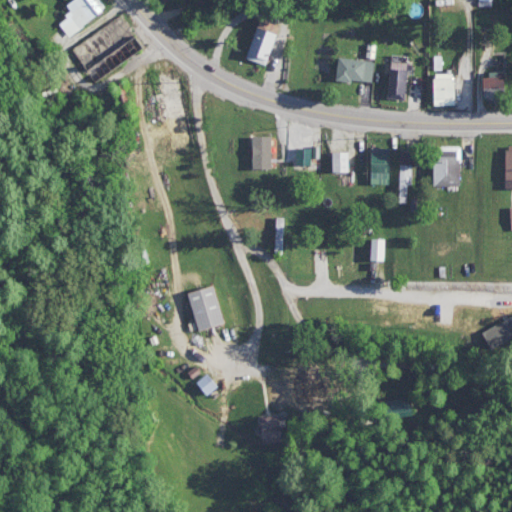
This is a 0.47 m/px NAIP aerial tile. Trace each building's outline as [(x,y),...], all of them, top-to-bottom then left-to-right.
[(74,0),(67,5),(81,28),(103,14),(94,0),(74,0)] [(246,55),(266,63),(282,25),(262,17),(246,55)] [(374,58),(339,57),(338,79),(373,81),(374,58)] [(390,97),(407,98),(409,69),(392,68),(390,97)] [(487,97),(507,98),(508,74),(487,73),(487,97)] [(433,76),(433,104),(461,104),(461,76),(433,76)] [(141,98),(155,95),(158,111),(145,114),(141,98)] [(219,153),(239,153),(239,107),(219,107),(219,153)] [(251,138),(273,136),(275,171),(253,172),(251,138)] [(298,174),(319,174),(319,138),(298,138),(298,174)] [(371,183),(392,183),(392,147),(371,147),(371,183)] [(332,171),(350,171),(350,151),(332,151),(332,171)] [(463,185),(463,155),(451,155),(451,154),(435,154),(435,185),(463,185)] [(411,164),(398,164),(398,202),(411,202),(411,164)] [(274,217),(285,217),(284,255),(273,254),(274,217)] [(369,239),(387,240),(386,265),(368,264),(369,239)] [(185,292),(215,285),(224,323),(194,331),(185,292)] [(393,303),(432,302),(432,320),(393,321),(393,303)] [(310,400),(330,396),(333,412),(313,416),(310,400)] [(382,402),(412,397),(414,413),(384,418),(382,402)] [(258,417),(280,415),(283,444),(261,446),(258,417)]
